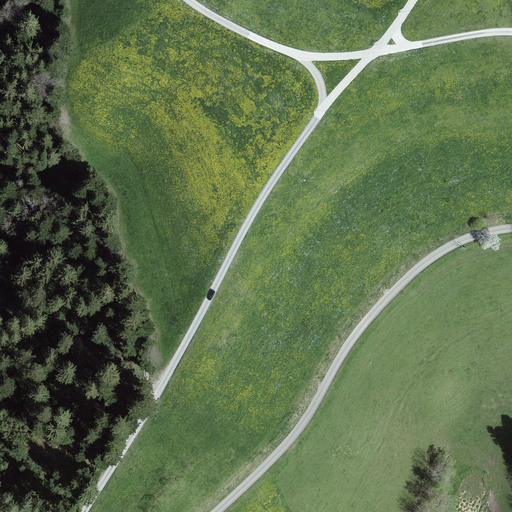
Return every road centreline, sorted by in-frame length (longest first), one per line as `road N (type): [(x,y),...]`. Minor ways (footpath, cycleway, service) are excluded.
road 1 (track): [(84,511),(245,225),(318,115),(319,79),(299,57)]
road 2 (track): [(511,228),(445,247),(410,275),(343,353),(290,441),(216,511)]
road 3 (track): [(299,57),(511,33)]
road 4 (track): [(413,0),(318,115)]
road 5 (track): [(299,57),(188,0)]
